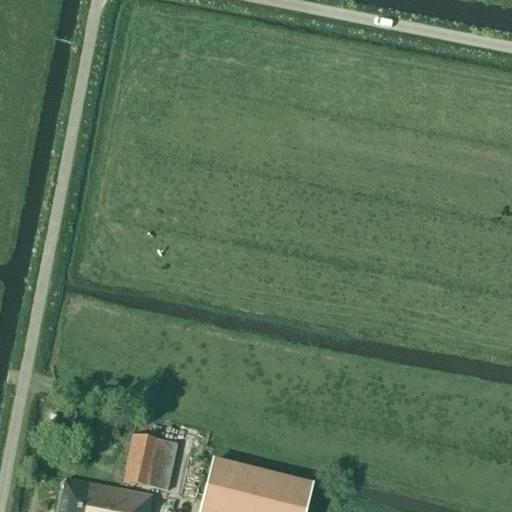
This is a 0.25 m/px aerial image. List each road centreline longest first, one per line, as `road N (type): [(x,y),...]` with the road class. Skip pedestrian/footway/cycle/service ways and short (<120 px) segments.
road 1 (unclassified): [(0,500),(96,0)]
road 2 (unclassified): [(511,47),(266,0)]
